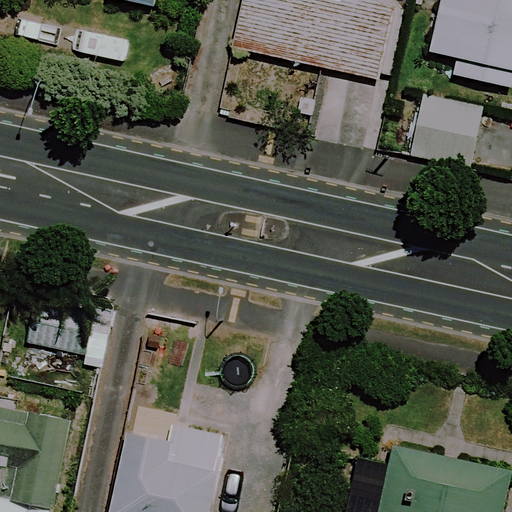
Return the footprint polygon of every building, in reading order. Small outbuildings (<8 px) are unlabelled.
[(128,0),(169,10),(171,0),(128,0)] [(382,0),(248,0),(237,52),(384,85),(400,10),(381,6),(382,0)] [(511,0),(444,0),(433,54),(458,59),(454,77),(511,89),(511,81),(511,0)] [(486,109),(426,98),(415,158),(475,170),(486,109)] [(99,318),(40,305),(31,343),(90,356),(99,318)] [(82,407),(0,389),(0,497),(60,510),(82,407)] [(211,511),(229,435),(174,423),(170,442),(134,434),(116,511),(211,511)] [(503,511),(511,475),(511,469),(396,445),(381,511),(503,511)]
